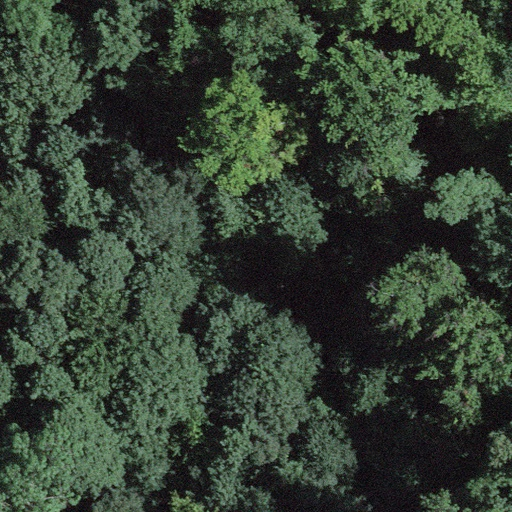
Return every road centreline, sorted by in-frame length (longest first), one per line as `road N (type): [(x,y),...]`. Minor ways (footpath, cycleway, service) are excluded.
road 1 (track): [(43,0),(267,303),(378,511)]
road 2 (track): [(267,303),(458,281)]
